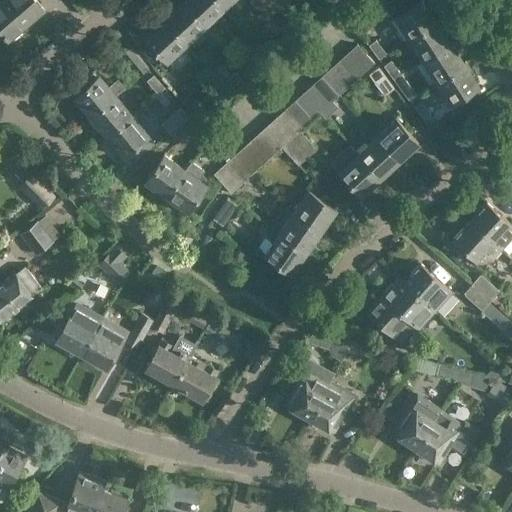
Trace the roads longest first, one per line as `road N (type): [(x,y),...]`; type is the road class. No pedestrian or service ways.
road 1 (residential): [(218,462),(238,399),(293,325),(511,124)]
road 2 (residential): [(218,462),(122,436),(0,379)]
road 3 (residential): [(437,511),(218,462)]
road 4 (residential): [(236,124),(366,0)]
road 5 (residential): [(0,109),(121,0)]
